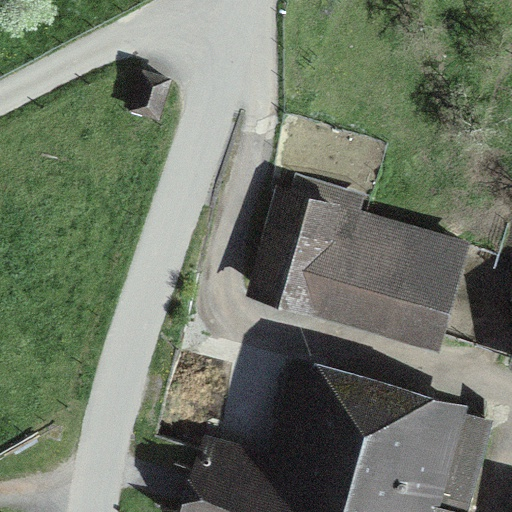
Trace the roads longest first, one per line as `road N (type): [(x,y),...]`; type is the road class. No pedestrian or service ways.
road 1 (residential): [(81,511),(120,329),(241,0)]
road 2 (residential): [(223,0),(0,109)]
